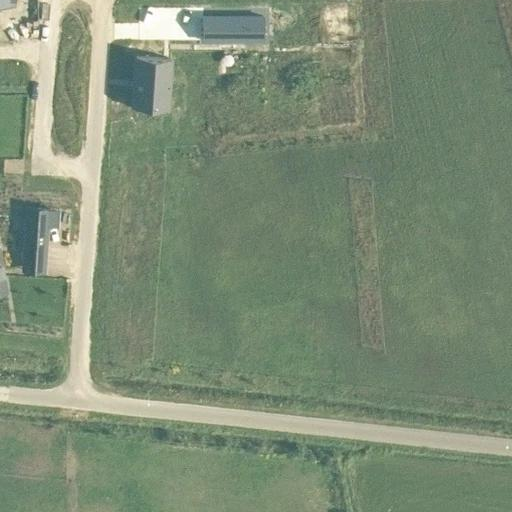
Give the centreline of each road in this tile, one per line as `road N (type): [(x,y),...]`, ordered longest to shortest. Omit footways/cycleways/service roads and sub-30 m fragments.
road 1 (track): [(511,448),(0,393)]
road 2 (track): [(79,402),(105,0)]
road 3 (track): [(54,0),(47,160),(94,170)]
